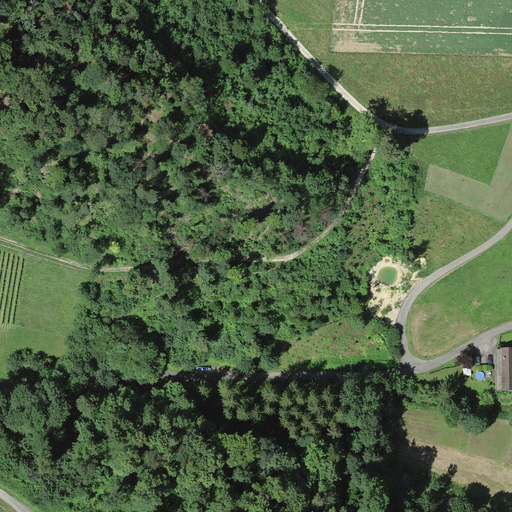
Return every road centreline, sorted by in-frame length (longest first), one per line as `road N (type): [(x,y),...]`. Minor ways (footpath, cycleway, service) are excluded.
road 1 (unclassified): [(417,368),(78,388),(0,383)]
road 2 (track): [(254,0),(344,95),(394,130),(511,116)]
road 3 (track): [(0,239),(118,270),(283,259)]
road 4 (track): [(511,224),(407,303),(402,341),(417,368)]
road 5 (track): [(283,259),(334,224),(394,130)]
